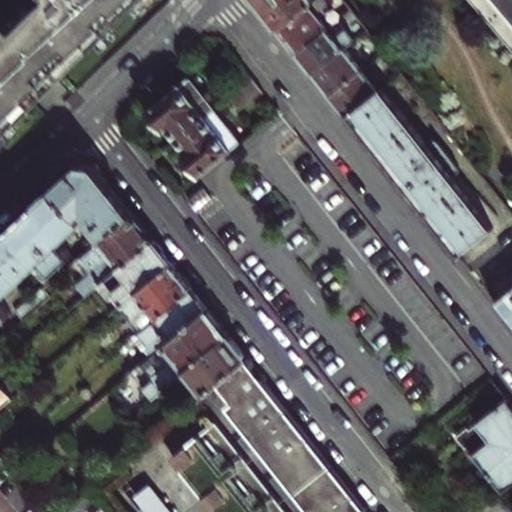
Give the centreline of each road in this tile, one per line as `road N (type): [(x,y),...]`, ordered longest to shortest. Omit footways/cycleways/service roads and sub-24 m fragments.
road 1 (residential): [(91,116),(398,511)]
road 2 (residential): [(226,0),(511,361)]
road 3 (residential): [(211,0),(91,116)]
road 4 (residential): [(91,116),(0,203)]
